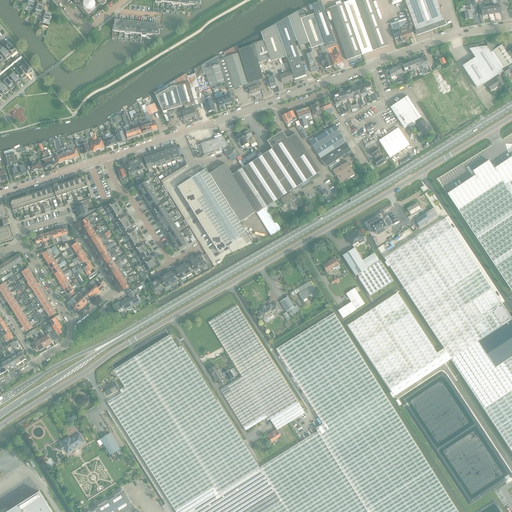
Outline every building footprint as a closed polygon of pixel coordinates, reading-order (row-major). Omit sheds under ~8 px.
[(27,7),(33,9),(35,3),(36,0),(25,0),(25,1),(28,2),(27,7)] [(84,3),(84,5),(84,6),(86,8),(87,8),(89,9),(91,9),(92,8),(94,7),(95,5),(95,4),(95,2),(94,0),(84,0),(84,1),(84,3)] [(352,0),(334,7),(329,9),(347,60),(362,55),(387,46),(374,7),(371,0),(352,0)] [(417,35),(446,25),(436,0),(404,0),(408,8),(404,9),(411,28),(414,26),(417,35)] [(321,1),(312,5),(314,12),(315,14),(317,22),(326,44),(327,46),(336,43),(326,16),(324,9),(321,1)] [(35,14),(41,15),(42,16),(43,13),(44,7),(43,7),(44,4),(38,3),(38,4),(35,3),(33,9),(33,10),(36,11),(35,14)] [(472,13),(473,13),(472,7),(472,5),(469,6),(468,6),(469,11),(464,11),(466,20),(473,19),(472,13)] [(483,16),(489,15),(488,7),(481,8),(482,10),(478,10),(479,15),(482,14),(483,16)] [(45,13),(43,13),(42,16),(41,15),(40,20),(43,20),(42,25),(49,27),(52,16),(51,16),(51,13),(46,12),(45,13)] [(298,12),(288,17),(297,41),(299,46),(309,43),(304,29),(300,19),(298,12)] [(312,15),(300,19),(304,29),(309,43),(311,49),(320,46),(323,55),(324,55),(324,56),(321,57),(322,58),(320,59),(322,66),(324,65),(325,68),(333,66),(329,54),(327,46),(326,44),(317,22),(315,14),(312,15)] [(288,17),(275,24),(295,79),(306,75),(294,42),(297,41),(288,17)] [(113,25),(112,31),(114,31),(120,32),(121,20),(120,20),(115,20),(115,25),(113,25)] [(393,30),(400,27),(405,25),(408,24),(406,20),(403,20),(401,21),(398,22),(395,22),(390,24),(393,30)] [(275,25),(261,32),(261,33),(262,35),(271,62),(275,61),(286,57),(282,45),(278,33),(275,25)] [(401,29),(398,30),(399,33),(400,37),(402,40),(412,37),(409,29),(407,30),(405,25),(400,27),(401,29)] [(251,38),(251,39),(259,63),(261,63),(267,60),(268,62),(269,62),(271,62),(262,35),(261,33),(257,35),(258,35),(254,37),(251,38)] [(241,45),(237,46),(251,89),(257,86),(258,86),(259,86),(259,85),(258,81),(264,79),(259,63),(251,39),(247,40),(247,41),(244,42),(244,43),(240,45),(241,45)] [(7,47),(5,49),(7,51),(11,56),(17,51),(10,42),(6,45),(7,47)] [(503,72),(505,74),(506,76),(506,75),(507,75),(508,76),(511,73),(511,69),(510,71),(507,66),(502,70),(502,69),(511,62),(511,61),(501,46),(497,49),(493,43),(487,43),(488,46),(470,49),(475,58),(463,66),(477,89),(503,72)] [(225,58),(219,59),(228,90),(245,85),(246,90),(249,89),(251,89),(237,46),(237,45),(224,53),(225,58)] [(0,50),(1,52),(0,52),(0,55),(0,56),(5,61),(11,56),(7,51),(5,49),(4,47),(0,50)] [(312,73),(319,71),(312,53),(305,55),(312,73)] [(331,57),(334,65),(342,62),(339,54),(331,57)] [(194,69),(194,70),(196,76),(206,73),(210,87),(225,83),(218,60),(217,57),(194,69)] [(426,57),(420,59),(425,74),(428,73),(426,68),(429,67),(426,57)] [(420,59),(414,61),(417,68),(420,67),(422,72),(423,75),(425,74),(420,59)] [(414,61),(409,63),(413,76),(414,78),(415,77),(415,75),(413,69),(417,68),(414,61)] [(26,62),(20,67),(24,72),(26,75),(28,73),(30,74),(34,71),(26,62)] [(411,77),(413,76),(409,63),(403,65),(404,68),(405,72),(409,71),(411,77)] [(400,66),(394,68),(397,75),(405,72),(404,68),(401,69),(400,66)] [(20,67),(14,72),(18,78),(20,80),(22,78),(24,79),(28,76),(26,75),(24,72),(20,67)] [(388,78),(397,75),(394,68),(389,70),(390,74),(387,75),(388,78)] [(14,72),(8,78),(12,83),(14,85),(16,83),(17,85),(21,81),(20,80),(18,78),(14,72)] [(283,83),(294,79),(291,72),(280,76),(283,83)] [(183,76),(175,81),(176,86),(180,99),(182,106),(184,106),(185,109),(181,111),(184,120),(188,119),(196,116),(193,107),(196,106),(195,104),(194,100),(194,99),(191,89),(188,78),(186,74),(183,76)] [(270,88),(277,86),(273,75),(267,77),(270,88)] [(451,75),(446,79),(451,86),(456,83),(451,75)] [(499,88),(505,84),(500,76),(495,79),(487,85),(491,91),(498,87),(499,88)] [(8,78),(2,82),(2,83),(5,87),(8,90),(10,88),(11,90),(15,86),(14,85),(12,83),(8,78)] [(446,79),(440,82),(445,90),(451,86),(446,79)] [(175,81),(154,93),(162,110),(162,112),(163,112),(167,111),(182,106),(180,99),(176,86),(175,81)] [(423,104),(422,104),(434,123),(471,100),(459,81),(456,83),(451,86),(445,90),(440,93),(434,97),(429,100),(423,104)] [(0,93),(1,95),(2,95),(4,93),(5,95),(9,91),(8,90),(5,87),(2,83),(2,82),(0,83),(0,93)] [(370,82),(363,85),(366,92),(372,90),(370,82)] [(440,82),(435,85),(440,93),(445,90),(440,82)] [(363,85),(357,87),(360,95),(366,92),(363,85)] [(435,85),(429,89),(434,97),(440,93),(435,85)] [(251,89),(249,89),(251,95),(260,92),(258,86),(257,86),(251,89)] [(357,87),(351,89),(354,97),(360,95),(357,87)] [(351,89),(345,91),(348,99),(354,97),(351,89)] [(429,89),(424,92),(429,100),(434,97),(429,89)] [(345,91),(339,93),(342,101),(348,99),(345,91)] [(220,106),(226,104),(223,97),(222,97),(221,92),(214,94),(216,99),(217,99),(220,106)] [(424,92),(418,96),(423,104),(429,100),(424,92)] [(342,103),(342,101),(339,93),(333,96),(336,105),(342,103)] [(229,95),(223,97),(226,104),(231,102),(229,95)] [(390,107),(400,122),(404,128),(421,117),(407,96),(390,107)] [(471,100),(434,123),(444,138),(476,118),(473,113),(484,106),(477,96),(471,100)] [(208,112),(215,109),(212,101),(211,101),(210,98),(206,99),(207,102),(205,103),(208,112)] [(146,109),(145,109),(153,131),(154,130),(154,131),(157,130),(157,129),(158,129),(155,122),(153,122),(151,117),(150,115),(154,113),(151,105),(150,105),(148,102),(145,104),(144,105),(146,109)] [(326,114),(333,111),(329,102),(322,105),(323,108),(321,108),(322,111),(324,110),(326,114)] [(317,116),(321,115),(318,105),(317,105),(316,104),(314,105),(314,106),(311,107),(313,112),(312,113),(313,116),(316,114),(317,116)] [(148,124),(145,125),(148,133),(151,132),(151,131),(153,131),(145,109),(146,109),(144,105),(142,106),(148,124)] [(484,106),(473,113),(476,118),(487,111),(484,106)] [(303,110),(305,117),(308,125),(310,125),(308,117),(311,116),(311,115),(309,108),(308,108),(307,107),(304,108),(304,109),(303,110)] [(299,119),(305,117),(303,110),(300,110),(299,110),(297,110),(297,112),(299,119)] [(293,111),(287,114),(289,118),(290,119),(289,119),(293,118),(294,120),(296,120),(293,111)] [(291,122),(294,120),(293,118),(289,119),(290,119),(289,118),(287,114),(282,116),(285,123),(290,121),(291,122)] [(423,119),(416,124),(423,134),(431,129),(428,125),(425,122),(423,119)] [(130,138),(132,138),(127,121),(126,120),(124,121),(125,125),(123,126),(128,140),(131,139),(130,138)] [(129,120),(127,121),(132,138),(134,137),(134,138),(137,137),(135,129),(134,129),(134,126),(131,127),(129,120)] [(145,134),(148,133),(145,125),(143,126),(141,120),(139,121),(143,134),(145,133),(145,134)] [(136,125),(134,126),(135,129),(137,137),(140,136),(140,135),(142,134),(138,122),(135,122),(136,125)] [(310,142),(316,151),(341,135),(335,126),(310,142)] [(398,128),(379,141),(390,158),(409,145),(398,128)] [(123,129),(115,132),(118,143),(120,142),(121,142),(121,143),(126,142),(126,140),(125,138),(124,133),(123,129)] [(109,130),(106,131),(111,145),(113,144),(113,145),(116,144),(116,143),(117,143),(114,135),(111,136),(109,130)] [(245,132),(250,142),(253,148),(257,145),(253,136),(252,136),(249,130),(248,130),(247,130),(245,130),(245,132)] [(109,146),(111,145),(106,131),(104,132),(106,138),(103,139),(106,147),(106,148),(109,147),(109,146)] [(210,173),(209,174),(236,217),(239,222),(240,222),(256,212),(257,213),(267,207),(270,205),(292,190),(318,173),(320,171),(295,133),(287,138),(282,131),(268,141),(272,148),(262,155),(258,158),(245,167),(232,175),(225,164),(210,173)] [(95,151),(98,150),(93,133),(92,132),(89,133),(91,138),(92,138),(93,141),(94,140),(95,143),(90,144),(92,152),(93,151),(95,151)] [(244,145),(250,142),(245,132),(236,136),(239,142),(240,144),(241,144),(243,149),(246,147),(244,145)] [(95,133),(93,133),(98,150),(101,149),(102,149),(103,148),(104,148),(101,138),(97,139),(96,136),(95,133)] [(316,151),(322,160),(347,144),(341,135),(316,151)] [(222,136),(200,143),(204,156),(223,150),(227,157),(229,156),(232,161),(236,158),(232,151),(222,136)] [(90,152),(87,143),(88,143),(86,138),(82,139),(83,141),(79,143),(80,146),(79,146),(80,149),(81,149),(83,154),(86,153),(87,154),(89,154),(89,152),(90,152)] [(368,148),(376,143),(375,140),(366,145),(368,148)] [(353,154),(347,144),(322,160),(326,167),(328,166),(335,161),(344,155),(346,158),(349,156),(353,154)] [(72,145),(69,146),(73,158),(78,156),(76,149),(74,150),(72,145)] [(68,149),(65,150),(68,160),(73,158),(69,146),(67,147),(68,149)] [(176,147),(172,149),(176,160),(180,159),(176,147)] [(381,164),(386,161),(382,155),(380,152),(377,147),(370,151),(373,157),(374,156),(376,159),(374,160),(378,166),(382,164),(381,164)] [(64,148),(59,149),(63,162),(68,160),(65,150),(64,148)] [(44,150),(45,152),(49,166),(51,165),(52,166),(54,165),(54,164),(55,164),(53,156),(49,157),(48,154),(48,155),(46,149),(44,150)] [(58,163),(63,162),(59,149),(56,150),(57,153),(54,154),(58,163)] [(172,149),(167,150),(171,162),(176,160),(172,149)] [(167,150),(163,152),(167,164),(171,162),(167,150)] [(13,165),(14,167),(18,166),(17,164),(13,152),(5,155),(8,167),(13,165)] [(47,167),(49,166),(45,152),(43,153),(44,156),(45,159),(41,160),(44,168),(47,167)] [(163,152),(158,153),(162,165),(167,164),(163,152)] [(254,152),(241,161),(244,166),(258,157),(254,152)] [(158,153),(153,155),(157,165),(156,165),(157,167),(158,167),(162,165),(158,153)] [(473,177),(447,194),(458,210),(502,181),(505,184),(511,179),(511,156),(494,168),(489,160),(472,171),(475,175),(473,177)] [(31,173),(36,171),(32,157),(29,158),(30,162),(31,162),(32,163),(27,165),(30,172),(31,173)] [(34,157),(32,157),(36,171),(41,170),(41,169),(42,168),(39,161),(36,162),(34,157)] [(149,157),(144,158),(148,170),(153,168),(152,166),(149,157)] [(139,159),(133,160),(137,171),(145,168),(142,159),(139,159)] [(128,163),(125,164),(129,175),(137,172),(137,171),(133,160),(128,162),(128,163)] [(335,161),(328,166),(331,170),(338,165),(335,161)] [(348,161),(339,166),(342,172),(343,171),(347,178),(354,175),(349,166),(350,166),(348,161)] [(25,165),(18,167),(20,176),(28,174),(25,165)] [(20,176),(18,167),(18,166),(14,167),(14,168),(11,169),(14,178),(20,176)] [(340,182),(347,178),(343,171),(342,172),(339,166),(332,170),(335,175),(336,174),(340,182)] [(127,180),(124,170),(123,169),(121,170),(120,169),(119,170),(118,171),(119,175),(119,176),(121,182),(127,180)] [(179,186),(178,187),(208,235),(219,252),(247,234),(239,222),(236,217),(209,174),(206,169),(188,180),(179,186)] [(79,178),(74,180),(77,190),(82,188),(79,178)] [(81,178),(79,178),(82,188),(87,186),(85,180),(85,179),(83,178),(81,178)] [(502,181),(458,210),(511,291),(511,289),(511,179),(505,184),(502,181)] [(74,180),(69,182),(72,191),(77,190),(74,180)] [(137,186),(140,191),(151,184),(148,180),(137,186)] [(69,182),(63,184),(67,193),(72,191),(69,182)] [(63,184),(58,185),(61,195),(67,193),(63,184)] [(140,191),(143,195),(153,189),(152,189),(150,185),(151,185),(151,184),(140,191)] [(61,195),(58,185),(53,187),(56,196),(61,195)] [(51,187),(46,189),(49,199),(55,197),(51,187)] [(46,189),(41,191),(44,200),(49,199),(46,189)] [(143,195),(145,200),(154,194),(156,193),(153,189),(143,195)] [(41,191),(36,193),(39,202),(44,200),(41,191)] [(294,209),(303,204),(299,196),(295,198),(292,192),(281,198),(285,205),(290,203),(294,209)] [(36,193),(31,194),(34,204),(39,202),(36,193)] [(31,194),(25,196),(29,206),(34,204),(31,194)] [(157,199),(154,194),(145,200),(148,204),(157,199)] [(25,196),(20,198),(23,207),(29,206),(25,196)] [(20,198),(15,199),(18,209),(23,207),(20,198)] [(159,203),(157,199),(148,204),(151,208),(159,203)] [(110,213),(120,207),(117,202),(116,203),(115,200),(106,206),(110,213)] [(76,207),(75,208),(77,216),(79,216),(80,220),(86,216),(83,205),(82,205),(82,206),(81,202),(75,203),(76,204),(76,207)] [(0,242),(10,240),(11,239),(12,239),(12,238),(13,238),(13,237),(13,236),(13,235),(5,206),(5,205),(4,205),(4,204),(3,204),(2,203),(1,203),(1,204),(0,203),(0,242)] [(161,204),(152,210),(155,215),(164,209),(161,204)] [(415,205),(408,209),(411,214),(418,210),(419,213),(422,212),(417,204),(415,205)] [(120,207),(110,213),(115,220),(124,215),(122,212),(123,212),(120,207)] [(433,208),(425,213),(429,220),(438,215),(433,208)] [(155,215),(158,220),(167,214),(164,209),(155,215)] [(167,214),(158,220),(161,225),(171,219),(167,214)] [(119,227),(129,221),(126,217),(125,217),(124,215),(115,220),(119,227)] [(81,222),(84,226),(95,219),(94,216),(90,218),(88,216),(86,218),(86,219),(81,222)] [(382,218),(369,225),(371,228),(370,229),(372,233),(373,232),(374,233),(376,232),(377,235),(385,230),(384,227),(386,226),(385,225),(387,224),(388,226),(392,224),(388,218),(384,219),(385,220),(383,221),(382,218)] [(511,319),(445,218),(385,258),(511,451),(511,356),(495,367),(478,341),(511,319)] [(84,226),(86,231),(92,227),(95,225),(93,222),(96,221),(95,219),(84,226)] [(164,230),(174,224),(171,219),(161,225),(164,230)] [(119,228),(123,235),(132,229),(131,227),(131,226),(128,222),(119,228)] [(175,223),(174,224),(164,230),(167,235),(177,229),(178,228),(175,223)] [(89,235),(92,239),(100,234),(98,232),(99,231),(101,229),(100,227),(98,229),(95,231),(89,235)] [(62,229),(65,242),(67,241),(66,238),(70,237),(69,233),(68,233),(67,228),(62,229)] [(62,229),(57,231),(59,237),(61,236),(63,242),(65,242),(62,229)] [(127,242),(137,236),(134,231),(133,232),(132,229),(123,235),(128,242),(127,242)] [(167,235),(170,239),(180,233),(177,229),(167,235)] [(52,232),(47,233),(49,240),(52,239),(53,245),(56,245),(52,232)] [(359,232),(348,237),(352,245),(358,241),(360,243),(364,241),(359,232)] [(170,239),(173,244),(183,238),(180,233),(170,239)] [(92,239),(94,243),(106,236),(105,234),(101,236),(100,234),(92,239)] [(44,248),(46,247),(43,235),(37,236),(38,239),(35,240),(36,244),(40,243),(39,242),(42,242),(43,245),(44,248)] [(94,243),(97,247),(102,244),(101,242),(107,238),(106,236),(94,243)] [(127,242),(131,250),(141,244),(139,241),(140,241),(137,236),(127,242)] [(188,242),(185,237),(173,244),(176,249),(179,247),(180,249),(183,246),(183,245),(184,245),(188,242)] [(69,251),(67,252),(68,254),(71,253),(70,252),(73,251),(80,247),(77,242),(71,246),(73,248),(69,251)] [(97,247),(100,252),(106,248),(111,244),(110,242),(107,244),(106,242),(102,244),(97,247)] [(100,252),(102,256),(108,252),(110,251),(109,248),(113,246),(111,244),(106,248),(100,252)] [(131,250),(136,257),(146,250),(143,245),(142,246),(141,244),(131,250)] [(71,253),(68,254),(69,256),(71,255),(72,255),(75,253),(75,252),(77,255),(83,251),(80,247),(73,251),(70,252),(71,253)] [(48,250),(42,254),(45,259),(51,255),(54,254),(51,248),(48,250)] [(102,256),(105,260),(114,254),(116,253),(115,251),(115,250),(109,254),(108,252),(102,256)] [(136,257),(140,264),(150,258),(148,255),(149,255),(146,250),(136,257)] [(355,276),(358,274),(379,261),(375,254),(374,253),(362,260),(355,250),(354,250),(343,257),(355,276)] [(78,257),(72,260),(74,263),(85,256),(83,251),(77,255),(78,257)] [(51,255),(45,259),(48,264),(55,260),(53,258),(56,256),(56,255),(55,253),(54,254),(51,255)] [(105,260),(108,264),(113,261),(111,258),(118,255),(116,253),(114,254),(105,260)] [(18,254),(13,257),(17,264),(22,260),(18,254)] [(203,254),(200,256),(200,255),(195,258),(195,259),(200,267),(208,263),(203,254)] [(85,256),(74,263),(74,264),(78,262),(80,265),(82,263),(88,260),(85,256)] [(13,257),(7,261),(11,267),(17,264),(13,257)] [(108,264),(110,269),(122,261),(121,258),(114,263),(113,261),(108,264)] [(149,268),(149,270),(153,267),(152,266),(155,265),(152,260),(151,260),(150,258),(140,264),(145,271),(149,268)] [(341,268),(339,265),(335,258),(330,261),(331,261),(323,266),(327,272),(333,269),(333,270),(336,269),(337,270),(341,268)] [(193,272),(200,267),(195,259),(193,260),(192,259),(187,262),(193,272)] [(55,260),(48,264),(51,269),(58,265),(55,260)] [(78,269),(79,271),(80,271),(91,264),(88,260),(82,263),(80,265),(81,267),(78,269)] [(110,269),(113,273),(122,267),(120,265),(124,262),(123,260),(122,261),(110,269)] [(6,270),(11,267),(7,261),(2,264),(6,270)] [(58,265),(51,269),(55,274),(61,271),(59,267),(66,263),(65,261),(62,263),(61,263),(58,266),(58,265)] [(379,261),(358,274),(360,280),(370,296),(393,281),(380,262),(379,261)] [(193,272),(187,262),(183,265),(183,266),(181,267),(186,276),(193,272)] [(80,271),(79,271),(80,273),(85,270),(88,275),(91,273),(89,270),(93,268),(91,264),(80,271)] [(186,276),(181,267),(180,266),(175,269),(176,270),(173,271),(178,280),(186,276)] [(116,277),(127,270),(128,269),(127,267),(123,270),(122,267),(113,273),(116,277)] [(22,272),(25,277),(31,273),(28,268),(22,272)] [(116,277),(118,281),(127,276),(126,274),(129,272),(127,270),(116,277)] [(173,271),(173,270),(168,273),(169,274),(166,275),(171,284),(178,280),(173,271)] [(61,271),(55,274),(58,280),(64,276),(68,273),(67,271),(63,273),(61,271)] [(25,277),(28,282),(34,278),(31,273),(25,277)] [(64,276),(58,280),(61,285),(67,281),(65,277),(69,275),(68,273),(64,276)] [(164,288),(171,284),(166,274),(161,277),(161,278),(159,280),(164,288)] [(120,286),(133,278),(134,277),(133,275),(129,278),(127,276),(118,281),(120,284),(119,285),(120,286)] [(28,282),(31,287),(37,283),(34,278),(28,282)] [(134,281),(133,278),(120,286),(120,287),(122,287),(124,290),(129,286),(128,285),(134,281)] [(156,293),(164,288),(159,280),(156,281),(156,280),(151,283),(152,286),(151,286),(153,290),(155,289),(156,293)] [(67,281),(61,285),(64,290),(71,286),(71,285),(67,281)] [(71,286),(64,290),(67,294),(70,293),(71,295),(75,293),(73,291),(74,290),(72,287),(77,284),(79,288),(80,287),(81,286),(77,281),(74,283),(71,285),(71,286)] [(94,288),(91,290),(95,295),(98,293),(99,294),(101,292),(100,291),(95,286),(93,284),(91,281),(89,283),(94,288)] [(310,281),(290,293),(292,297),(298,293),(302,301),(316,292),(315,290),(310,282),(310,281)] [(0,285),(0,290),(1,292),(7,288),(10,286),(9,285),(6,286),(4,283),(0,285)] [(31,287),(34,292),(40,288),(37,283),(31,287)] [(99,283),(95,286),(100,291),(104,288),(99,283)] [(84,287),(83,289),(91,299),(95,295),(91,290),(89,292),(84,287)] [(365,304),(357,292),(360,291),(357,287),(346,294),(352,302),(338,311),(343,318),(365,304)] [(1,292),(4,297),(10,293),(7,288),(1,292)] [(34,292),(37,297),(43,293),(40,288),(34,292)] [(85,295),(83,297),(88,303),(92,300),(91,299),(83,289),(81,290),(85,295)] [(133,291),(128,294),(130,297),(128,298),(132,305),(133,305),(134,306),(135,306),(138,305),(138,303),(137,302),(139,301),(135,294),(135,295),(133,291)] [(4,297),(7,302),(14,298),(10,293),(4,297)] [(37,297),(40,302),(46,298),(43,293),(37,297)] [(76,295),(75,296),(84,307),(88,303),(83,297),(80,299),(76,295)] [(82,309),(84,307),(75,296),(71,300),(72,301),(74,300),(76,303),(72,307),(76,310),(78,308),(79,310),(81,308),(82,309)] [(297,306),(294,307),(288,297),(280,302),(287,312),(288,311),(290,315),(299,309),(297,306)] [(17,303),(14,298),(7,302),(11,307),(17,303)] [(40,302),(44,307),(50,303),(46,298),(40,302)] [(119,302),(114,305),(117,310),(120,309),(119,308),(122,306),(124,310),(127,308),(128,309),(129,310),(132,308),(132,307),(132,306),(132,305),(128,298),(120,303),(119,302)] [(262,309),(258,312),(259,314),(258,316),(258,317),(259,318),(261,319),(262,318),(263,320),(275,313),(276,314),(282,311),(277,302),(272,305),(271,304),(266,307),(265,306),(264,305),(263,306),(262,307),(262,308),(262,309)] [(14,312),(20,308),(22,306),(21,304),(18,305),(17,303),(11,307),(14,312)] [(44,307),(47,312),(53,308),(50,303),(44,307)] [(270,420),(273,425),(285,418),(288,423),(305,413),(298,402),(279,372),(260,343),(236,305),(208,322),(239,372),(242,377),(227,386),(231,391),(224,395),(234,412),(246,431),(266,418),(268,421),(270,420)] [(23,313),(20,308),(14,312),(17,317),(23,313)] [(56,313),(53,308),(47,312),(50,316),(56,313)] [(26,318),(23,313),(17,317),(20,322),(26,318)] [(122,393),(107,402),(175,511),(214,487),(220,497),(262,471),(275,491),(241,511),(458,511),(334,313),(276,349),(323,424),(316,428),(317,431),(259,468),(217,400),(216,400),(182,346),(178,348),(170,335),(114,370),(124,387),(127,390),(122,393)] [(51,324),(45,328),(47,330),(52,326),(59,323),(55,317),(49,321),(51,324)] [(20,322),(23,326),(29,323),(26,318),(20,322)] [(511,318),(511,319),(478,341),(495,367),(511,356),(511,318)] [(32,327),(29,323),(23,326),(26,331),(32,327)] [(52,326),(47,330),(48,332),(54,329),(55,331),(56,332),(56,331),(57,332),(58,334),(62,332),(60,329),(62,328),(59,323),(52,326)] [(1,331),(5,336),(10,332),(7,327),(1,331)] [(34,329),(29,333),(31,335),(33,334),(36,338),(39,336),(36,333),(34,329)] [(6,342),(8,341),(13,337),(10,332),(5,336),(3,337),(6,342)] [(50,332),(40,339),(45,347),(52,343),(51,341),(52,340),(53,341),(57,338),(54,332),(51,334),(50,332)] [(35,344),(33,345),(35,347),(36,347),(39,351),(45,347),(40,339),(39,336),(36,338),(37,341),(34,343),(35,344)] [(18,351),(15,353),(21,362),(26,359),(21,351),(19,353),(18,351)] [(10,355),(16,365),(21,362),(15,353),(10,356),(10,355)] [(10,355),(5,358),(11,368),(16,365),(10,355)] [(0,361),(1,363),(2,363),(6,370),(11,368),(5,358),(0,361)] [(225,384),(223,379),(222,379),(227,376),(230,380),(238,375),(233,368),(225,373),(224,372),(222,374),(221,372),(221,371),(219,368),(219,369),(217,366),(210,370),(216,381),(219,379),(220,380),(219,381),(222,386),(225,384)] [(111,384),(105,388),(109,395),(119,390),(114,382),(111,384)] [(223,394),(230,390),(227,386),(220,390),(223,394)] [(281,436),(281,437),(284,435),(280,428),(288,423),(285,418),(273,425),(277,430),(281,436)] [(281,436),(277,430),(267,436),(272,442),(281,437),(281,436)] [(100,439),(97,441),(100,446),(103,444),(104,445),(110,456),(117,452),(119,455),(122,453),(120,450),(121,449),(110,433),(100,439)] [(80,445),(85,442),(80,434),(75,436),(76,437),(68,442),(67,439),(61,443),(62,446),(60,447),(59,448),(59,449),(60,450),(61,451),(62,451),(64,449),(67,454),(76,449),(75,448),(80,445)] [(214,487),(175,511),(176,511),(241,511),(275,491),(262,471),(220,497),(214,487)] [(140,511),(138,510),(137,510),(136,510),(133,505),(132,505),(124,490),(115,495),(116,496),(108,501),(107,500),(98,506),(99,507),(90,511),(88,511),(140,511)] [(51,511),(39,492),(6,511),(51,511)]
